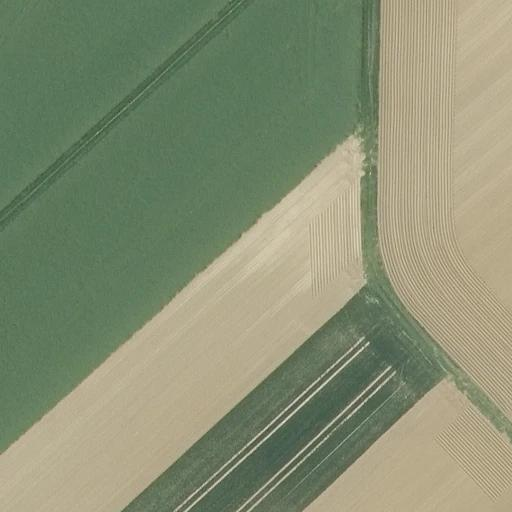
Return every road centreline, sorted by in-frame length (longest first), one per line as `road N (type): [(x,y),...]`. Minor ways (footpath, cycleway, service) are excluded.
road 1 (track): [(384,0),(378,240),(385,269),(511,420)]
road 2 (track): [(0,221),(244,0)]
